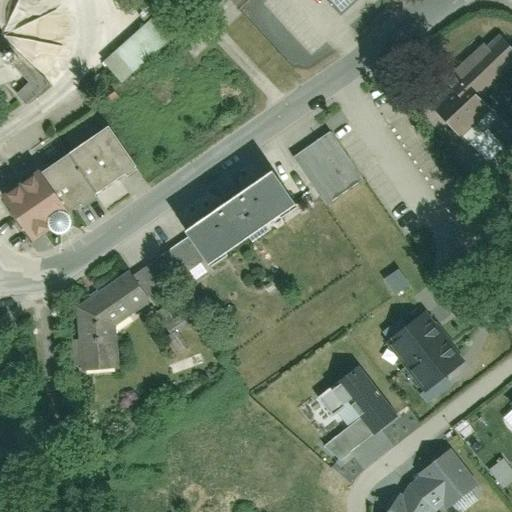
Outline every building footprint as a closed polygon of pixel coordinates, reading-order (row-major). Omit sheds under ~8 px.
[(116,83),(170,33),(151,12),(97,62),(116,83)] [(475,93),(511,57),(511,45),(494,26),(441,76),(447,82),(428,99),(460,132),(488,106),(475,93)] [(12,93),(19,102),(36,90),(28,80),(12,93)] [(130,168),(96,118),(43,153),(77,203),(130,168)] [(328,205),(363,181),(331,134),(295,158),(328,205)] [(77,203),(43,153),(0,181),(0,203),(24,239),(77,203)] [(207,263),(292,203),(268,169),(183,230),(188,237),(203,260),(207,263)] [(203,260),(188,237),(134,274),(149,296),(203,260)] [(117,322),(152,300),(149,296),(134,274),(129,266),(74,304),(77,363),(119,362),(117,322)] [(389,294),(404,285),(394,268),(379,277),(389,294)] [(423,310),(381,343),(424,397),(466,364),(423,310)] [(374,435),(398,417),(359,366),(317,398),(332,418),(350,404),(374,435)] [(386,511),(433,511),(440,503),(444,507),(473,488),(449,451),(418,474),(419,479),(405,496),(399,492),(386,511)] [(511,471),(500,457),(485,469),(500,487),(511,476),(511,471)]
